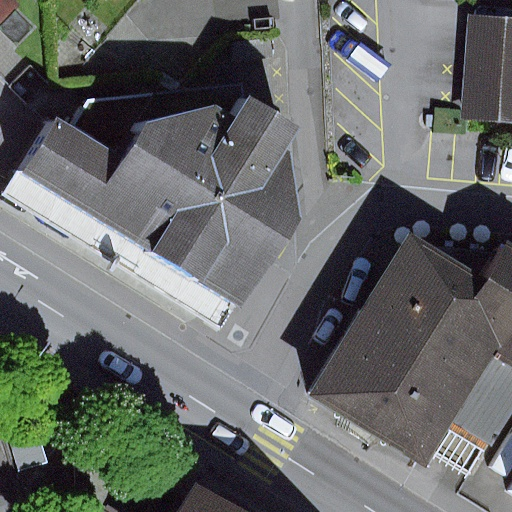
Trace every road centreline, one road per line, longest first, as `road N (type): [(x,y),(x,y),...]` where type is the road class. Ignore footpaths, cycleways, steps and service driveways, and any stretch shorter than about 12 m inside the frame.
road 1 (residential): [(511,207),(404,204),(320,272),(239,425)]
road 2 (primary): [(239,425),(8,279)]
road 3 (primary): [(375,511),(239,425)]
